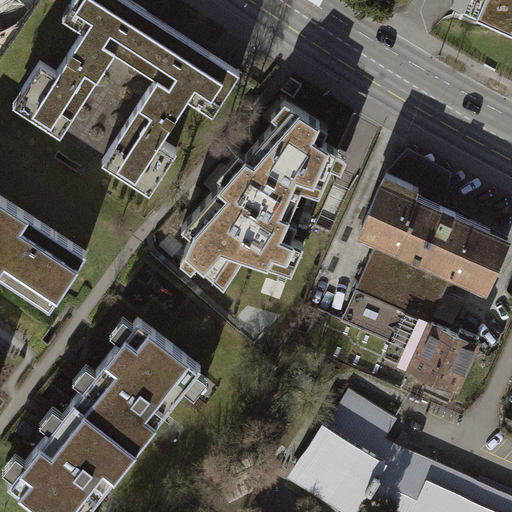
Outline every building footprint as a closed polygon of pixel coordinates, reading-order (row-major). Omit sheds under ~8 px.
[(43,121),(60,132),(115,48),(157,75),(102,159),(119,170),(128,158),(158,177),(177,148),(160,137),(187,95),(213,111),(240,69),(132,0),(72,0),(71,2),(92,16),(57,70),(40,60),(21,89),(51,109),(43,121)] [(511,0),(464,0),(462,5),(511,27),(511,0)] [(243,255),(268,263),(273,253),(296,261),(304,243),(282,233),(302,188),(319,194),(338,150),(314,135),(320,121),(285,98),(271,113),(277,118),(181,226),(191,234),(185,250),(224,285),(243,255)] [(384,170),(357,231),(375,239),(378,232),(426,253),(470,272),(467,280),(486,288),(507,238),(456,216),(456,209),(440,203),(434,205),(412,196),(417,184),(384,170)] [(0,194),(0,275),(50,307),(87,251),(0,194)] [(375,239),(340,318),(391,340),(384,356),(456,387),(479,335),(459,327),(456,333),(430,322),(452,271),(429,260),(426,253),(378,232),(375,239)] [(138,316),(73,399),(136,449),(201,365),(138,316)] [(350,390),(338,409),(383,436),(394,418),(350,390)] [(44,511),(86,511),(136,449),(73,399),(7,483),(44,511)] [(394,444),(383,436),(338,409),(329,422),(325,420),(291,474),(352,511),(362,495),(366,489),(371,492),(380,476),(376,474),(394,444)] [(412,452),(394,444),(376,474),(380,476),(371,492),(366,489),(362,495),(399,511),(413,511),(435,461),(412,452)] [(413,511),(511,511),(511,494),(435,461),(413,511)]
